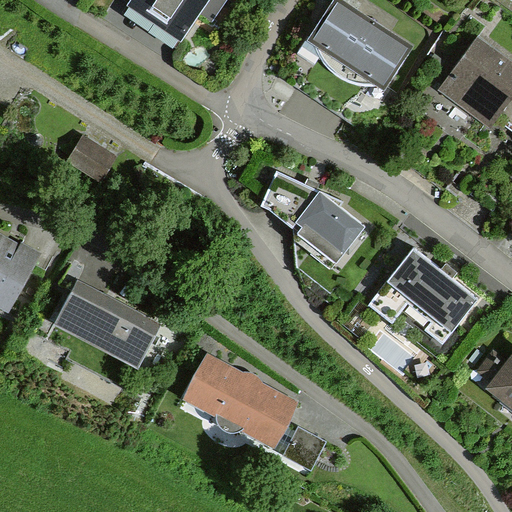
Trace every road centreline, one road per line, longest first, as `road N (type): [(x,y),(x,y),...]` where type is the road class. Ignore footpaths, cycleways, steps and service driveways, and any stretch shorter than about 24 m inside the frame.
road 1 (residential): [(0,207),(49,223),(169,286),(371,432),(431,511)]
road 2 (residential): [(500,511),(464,459),(333,340),(214,188),(212,175),(238,117)]
road 3 (residential): [(511,274),(406,193),(238,117)]
road 4 (residential): [(51,0),(238,117)]
road 5 (residential): [(238,117),(298,0)]
